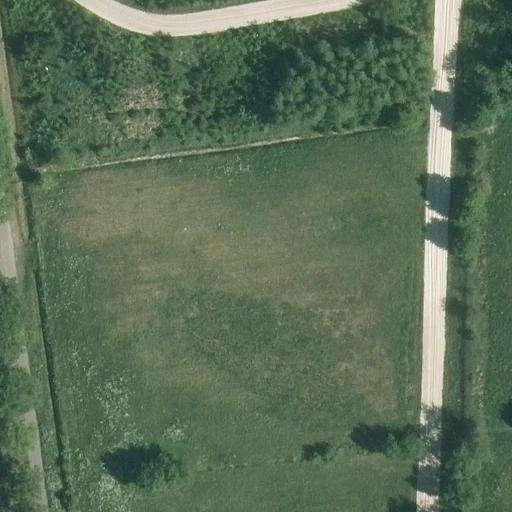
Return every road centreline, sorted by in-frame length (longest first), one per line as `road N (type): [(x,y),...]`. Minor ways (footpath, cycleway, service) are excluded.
road 1 (unclassified): [(43,511),(0,186)]
road 2 (track): [(339,0),(171,29),(126,19),(93,0)]
